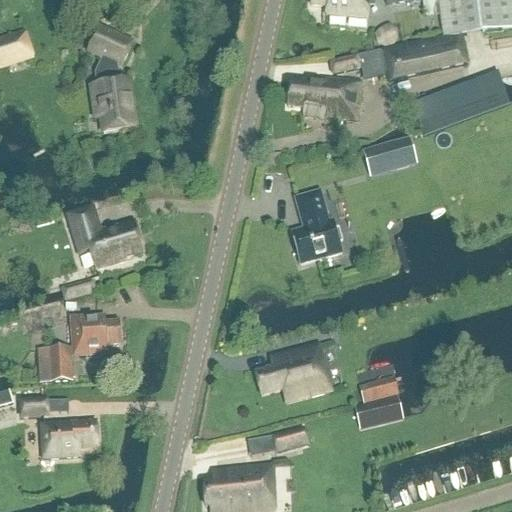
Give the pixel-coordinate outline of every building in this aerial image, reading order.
[(368,0),(311,0),(310,9),(325,11),(324,19),(367,23),(368,0)] [(511,0),(437,0),(443,41),(325,68),(327,80),(384,67),(388,86),(466,69),(459,39),(505,35),(511,34),(511,0)] [(384,0),(386,9),(423,3),(422,0),(384,0)] [(104,90),(92,91),(96,124),(101,124),(103,139),(135,135),(132,112),(127,112),(124,87),(119,88),(117,69),(122,71),(132,47),(99,33),(89,57),(109,66),(103,80),(104,90)] [(0,41),(0,74),(33,64),(24,34),(0,41)] [(321,89),(290,85),(287,111),(319,115),(318,121),(356,125),(361,87),(321,82),(321,89)] [(420,134),(477,113),(507,102),(500,82),(470,93),(413,114),(420,134)] [(364,156),(368,170),(391,163),(394,172),(415,166),(409,144),(364,156)] [(333,226),(328,228),(319,197),(296,204),(305,234),(292,238),(300,269),(341,257),(333,226)] [(142,260),(133,229),(99,239),(92,214),(67,221),(78,260),(91,256),(96,276),(127,267),(126,265),(142,260)] [(60,291),(64,306),(98,296),(93,281),(60,291)] [(100,321),(71,322),(72,362),(106,360),(106,352),(120,352),(119,327),(101,328),(100,321)] [(331,396),(319,350),(270,363),(273,372),(255,377),(261,400),(282,394),(286,408),(331,396)] [(47,354),(48,387),(72,386),(70,353),(47,354)] [(359,390),(363,408),(398,399),(394,381),(368,388),(359,390)] [(10,393),(0,395),(0,411),(14,407),(10,393)] [(360,434),(373,431),(404,424),(403,421),(398,400),(363,408),(355,410),(360,434)] [(19,405),(20,422),(49,421),(48,404),(19,405)] [(95,426),(40,429),(42,464),(79,462),(79,454),(97,453),(95,426)] [(272,441),(277,458),(308,450),(303,432),(272,441)] [(274,511),(273,469),(217,475),(217,487),(205,488),(205,511),(211,511),(274,511)]
